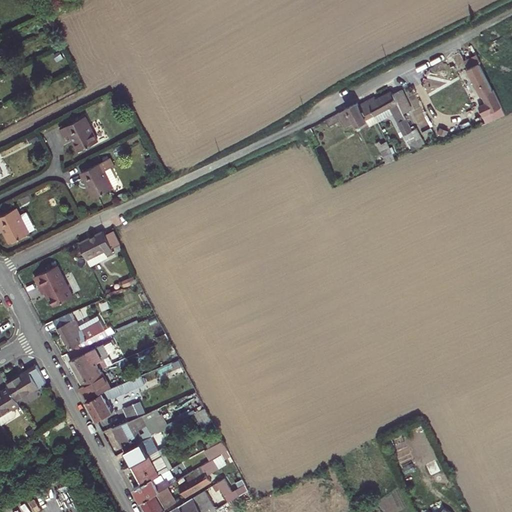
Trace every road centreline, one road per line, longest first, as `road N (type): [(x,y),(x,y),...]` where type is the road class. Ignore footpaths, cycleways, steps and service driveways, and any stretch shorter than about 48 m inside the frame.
road 1 (residential): [(0,270),(511,13)]
road 2 (residential): [(131,511),(36,336)]
